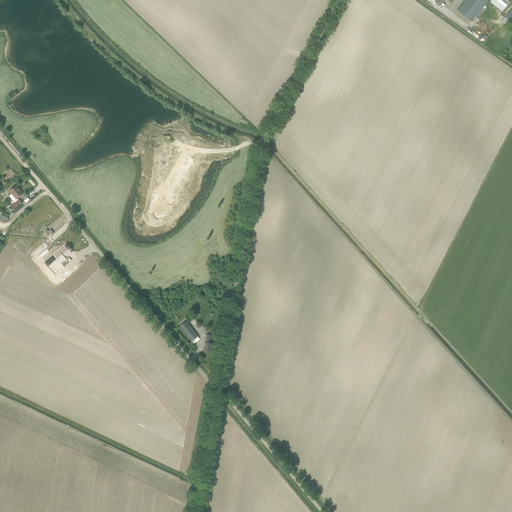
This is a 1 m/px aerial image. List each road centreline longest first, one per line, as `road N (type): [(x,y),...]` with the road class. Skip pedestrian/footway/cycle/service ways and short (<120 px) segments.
road 1 (unclassified): [(214,387),(257,150),(339,0)]
road 2 (unclassified): [(214,387),(22,163)]
road 3 (track): [(214,387),(320,511)]
road 4 (unclassified): [(192,511),(214,387)]
